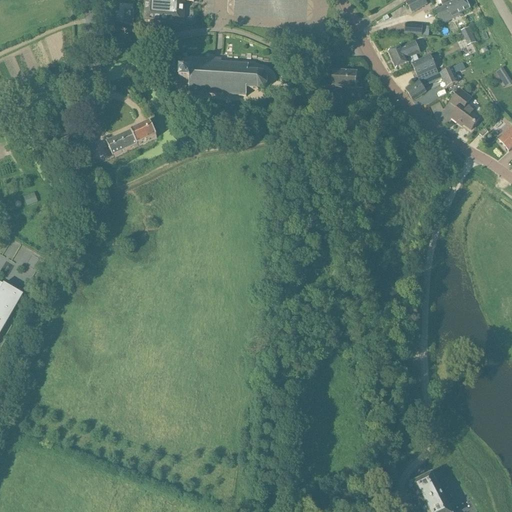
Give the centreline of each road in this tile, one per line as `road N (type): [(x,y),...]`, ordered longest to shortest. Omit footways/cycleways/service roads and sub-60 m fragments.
road 1 (track): [(0,412),(78,202),(193,153),(298,135)]
road 2 (track): [(298,135),(270,511)]
road 3 (track): [(416,472),(366,338),(325,169),(298,135)]
road 4 (residential): [(86,0),(89,20),(158,36),(219,29),(319,55),(365,47)]
road 5 (residential): [(511,179),(417,114),(365,47)]
